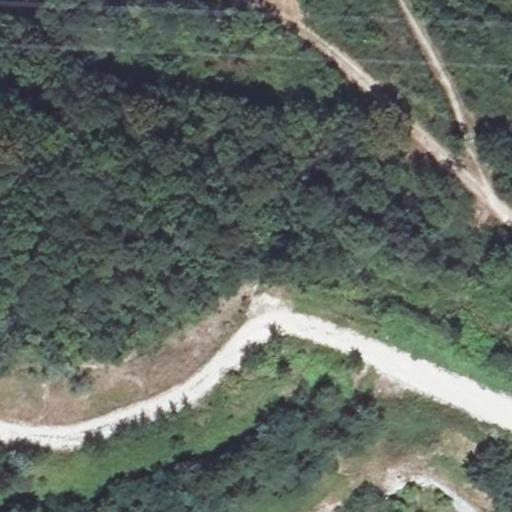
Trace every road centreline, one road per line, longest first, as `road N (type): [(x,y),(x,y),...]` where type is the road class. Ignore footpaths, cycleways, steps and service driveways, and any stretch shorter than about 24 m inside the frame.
road 1 (track): [(511,429),(357,345),(281,327),(258,332),(211,382),(172,408),(101,433),(44,441),(0,433)]
road 2 (track): [(481,196),(326,48),(256,9),(196,0)]
